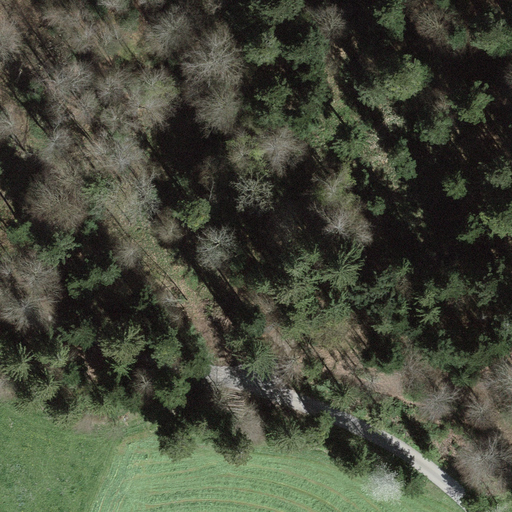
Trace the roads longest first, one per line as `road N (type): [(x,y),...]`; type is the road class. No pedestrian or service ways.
road 1 (unclassified): [(464,511),(376,434),(224,369),(0,312)]
road 2 (track): [(224,369),(362,287),(511,226)]
